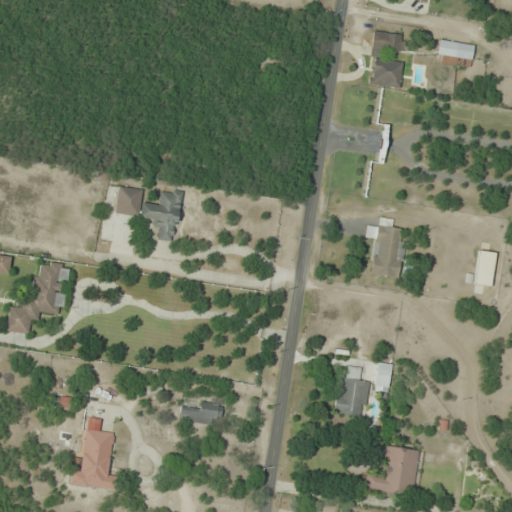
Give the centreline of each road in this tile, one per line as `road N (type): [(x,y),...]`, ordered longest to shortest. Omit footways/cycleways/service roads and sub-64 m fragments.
road 1 (tertiary): [(344,0),(266,511)]
road 2 (track): [(270,490),(395,511)]
